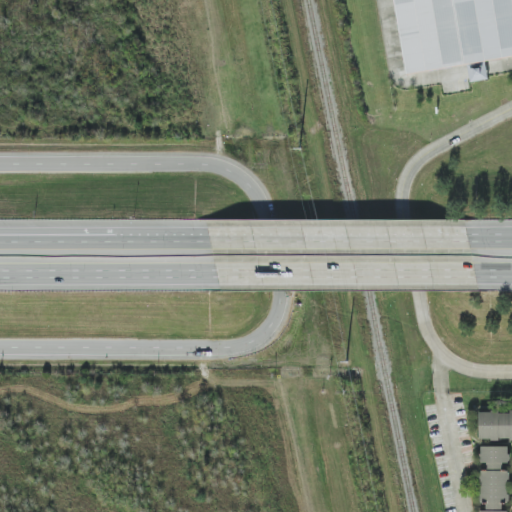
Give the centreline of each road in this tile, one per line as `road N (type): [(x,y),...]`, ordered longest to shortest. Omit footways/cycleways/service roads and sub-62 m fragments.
road 1 (secondary): [(0,346),(242,344),(271,325),(280,302),(267,209),(247,180),(223,166),(0,163)]
road 2 (tertiary): [(511,371),(472,370),(432,342),(401,210),(413,162),(511,108)]
road 3 (motorway): [(471,241),(195,240)]
road 4 (motorway): [(196,274),(471,271)]
road 5 (motorway): [(0,276),(196,274)]
road 6 (motorway): [(195,240),(73,243)]
